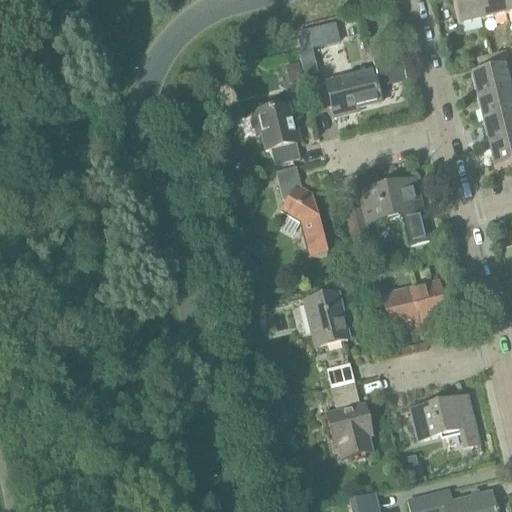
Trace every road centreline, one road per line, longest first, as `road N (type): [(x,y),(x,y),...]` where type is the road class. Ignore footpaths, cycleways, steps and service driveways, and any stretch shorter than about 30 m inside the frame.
road 1 (unclassified): [(239,511),(142,107),(158,61),(182,31),(205,12),(243,0)]
road 2 (residential): [(497,351),(463,214)]
road 3 (residential): [(443,133),(410,0)]
road 4 (residential): [(443,133),(325,161)]
road 5 (residential): [(497,351),(380,380)]
